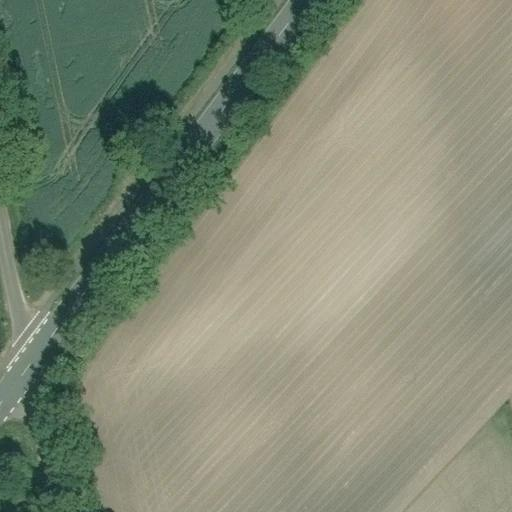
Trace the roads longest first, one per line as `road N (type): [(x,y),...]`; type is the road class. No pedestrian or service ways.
road 1 (secondary): [(33,367),(112,251),(311,0)]
road 2 (unclassified): [(0,198),(33,367)]
road 3 (track): [(33,367),(62,511)]
